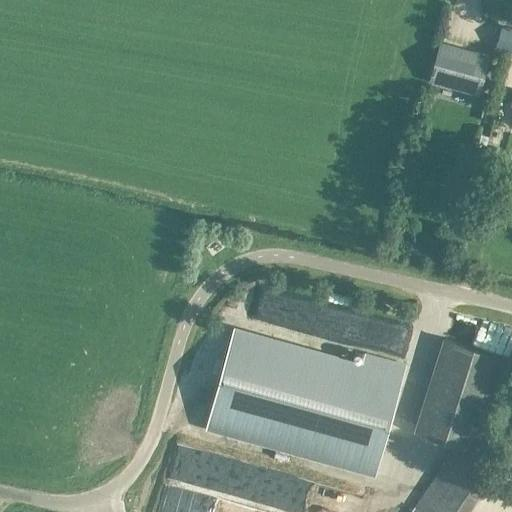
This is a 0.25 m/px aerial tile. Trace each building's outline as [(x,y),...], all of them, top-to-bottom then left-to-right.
[(511,28),(503,26),(496,47),(511,51),(511,28)] [(441,43),(435,62),(430,81),(475,94),(474,97),(478,99),(479,95),(490,56),(441,43)] [(494,152),(493,157),(495,161),(502,163),(506,161),(507,156),(505,152),(498,150),(494,152)] [(365,324),(371,325),(371,307),(354,307),(353,330),(365,330),(365,324)] [(363,365),(239,330),(235,329),(208,427),(375,474),(405,366),(366,355),(363,365)] [(446,338),(417,430),(474,448),(475,445),(482,423),(503,356),(446,338)] [(224,477),(230,457),(180,443),(174,463),(224,477)] [(455,446),(411,511),(468,511),(494,473),(455,446)] [(263,489),(269,477),(255,470),(249,481),(263,489)] [(176,511),(224,511),(227,495),(154,481),(149,506),(176,511)]
